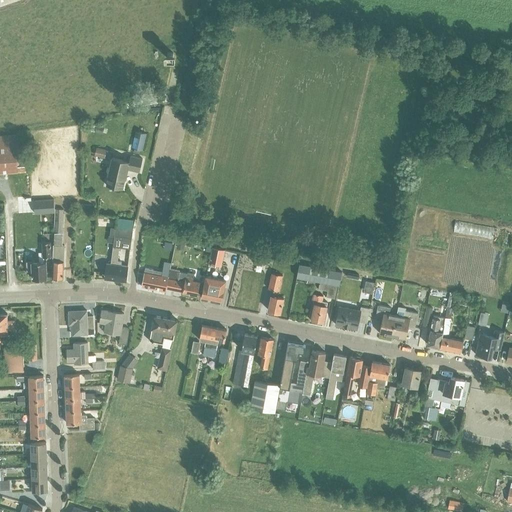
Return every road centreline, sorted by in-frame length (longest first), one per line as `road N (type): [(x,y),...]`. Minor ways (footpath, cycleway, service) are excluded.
road 1 (tertiary): [(131,296),(511,374)]
road 2 (residential): [(48,294),(53,511)]
road 3 (residential): [(131,296),(136,232),(164,113)]
